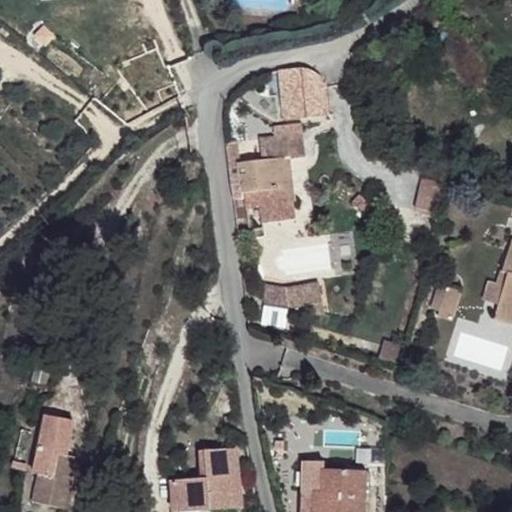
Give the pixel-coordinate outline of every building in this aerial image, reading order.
[(275,120),(325,117),(322,70),(272,73),(275,120)] [(281,157),(243,160),(247,209),(261,208),(296,205),(292,157),(281,157)] [(296,205),(261,208),(263,224),(297,221),(296,205)] [(505,289),(499,312),(511,315),(511,248),(501,288),(505,289)] [(439,276),(430,300),(439,304),(445,290),(459,295),(462,284),(439,276)] [(484,308),(499,312),(505,289),(501,288),(491,286),(484,308)] [(316,289),(283,291),(285,311),(317,309),(316,289)] [(36,462),(26,494),(58,502),(73,450),(52,445),(45,465),(36,462)] [(212,500),(213,511),(239,509),(235,447),(208,449),(204,476),(203,496),(206,498),(207,501),(212,500)] [(187,470),(188,501),(196,501),(196,499),(200,497),(203,496),(204,476),(208,449),(202,449),(202,470),(187,470)] [(308,500),(305,511),(372,511),(378,484),(335,477),(334,470),(319,467),(313,500),(308,500)] [(117,484),(130,486),(130,478),(117,477),(117,484)] [(201,507),(205,506),(204,500),(203,496),(200,497),(196,499),(196,501),(196,504),(199,506),(201,507)]
